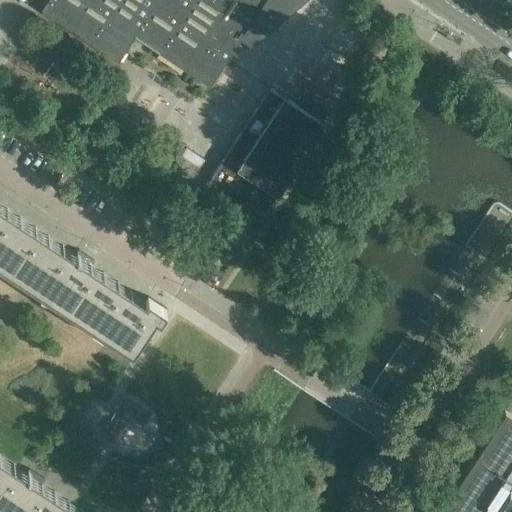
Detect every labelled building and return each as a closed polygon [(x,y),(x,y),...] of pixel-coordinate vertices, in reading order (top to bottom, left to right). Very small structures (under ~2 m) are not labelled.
[(48,0),(42,10),(119,61),(135,36),(210,86),(243,36),(251,41),(299,0),(48,0)] [(278,195),(326,124),(284,96),(283,97),(270,88),(216,170),(206,184),(220,193),(224,196),(229,189),(241,196),(236,204),(243,208),(260,220),(277,195),(278,195)] [(72,259),(0,211),(0,263),(132,350),(155,315),(160,318),(167,308),(148,296),(142,305),(88,269),(94,260),(79,249),(72,259)] [(511,511),(511,415),(505,410),(437,511),(511,511)] [(23,478),(0,462),(0,511),(74,511),(39,488),(45,478),(29,468),(23,478)]
